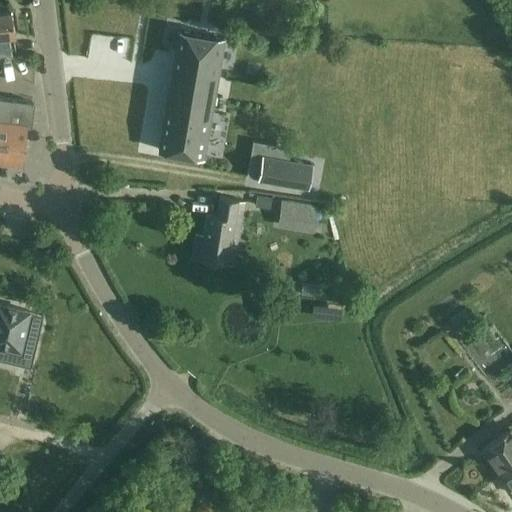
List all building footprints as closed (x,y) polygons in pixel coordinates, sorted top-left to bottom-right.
[(0,37),(14,35),(11,10),(0,11),(0,37)] [(179,29),(158,149),(203,157),(224,37),(179,29)] [(0,159),(22,162),(27,126),(30,126),(34,102),(33,102),(0,97),(0,159)] [(284,125),(283,141),(300,142),(301,126),(284,125)] [(262,155),(258,179),(307,188),(311,164),(288,159),(262,155)] [(195,230),(191,256),(227,262),(234,263),(245,201),(238,200),(220,197),(216,214),(206,212),(203,232),(195,230)] [(282,197),(277,223),(313,229),(317,203),(282,197)] [(0,359),(30,366),(42,315),(28,312),(29,310),(0,303),(0,359)] [(501,475),(511,468),(511,429),(483,449),(501,475)] [(49,477),(60,464),(42,447),(31,460),(49,477)] [(511,468),(501,475),(511,490),(511,468)] [(353,488),(350,503),(363,507),(367,492),(353,488)] [(383,511),(387,499),(369,494),(364,511),(383,511)]
